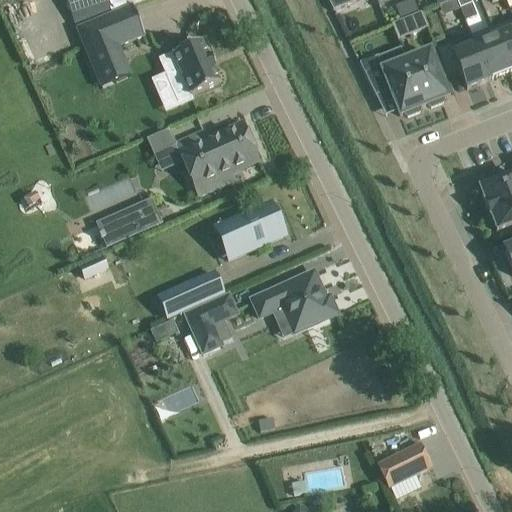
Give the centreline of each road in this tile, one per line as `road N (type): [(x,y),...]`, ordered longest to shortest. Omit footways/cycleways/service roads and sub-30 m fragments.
road 1 (unclassified): [(493,511),(235,0)]
road 2 (residential): [(511,346),(425,154),(511,121)]
